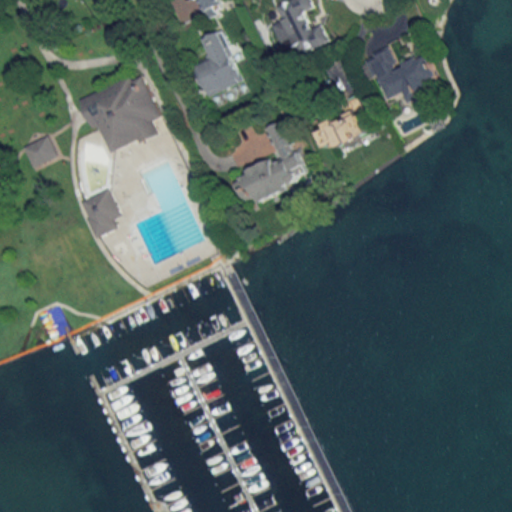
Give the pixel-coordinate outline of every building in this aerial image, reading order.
[(199,0),(209,20),(226,12),(220,0),(199,0)] [(331,42),(324,24),(316,28),(309,11),(317,8),(313,0),(291,0),(279,5),(285,21),(276,24),(283,42),(295,38),(302,54),(331,42)] [(246,82),(237,60),(242,58),(236,42),(230,44),(224,30),(205,37),(213,58),(197,64),(210,96),(246,82)] [(432,53),(402,66),(394,47),(372,57),(391,101),(410,93),(414,102),(439,91),(434,80),(442,76),(432,53)] [(82,99),(131,76),(132,78),(143,73),(164,117),(155,121),(161,132),(140,142),(139,139),(112,151),(99,124),(95,127),(89,113),(82,99)] [(332,151),(375,132),(364,108),(321,126),(332,151)] [(309,181),(284,120),(269,126),(281,156),(238,175),(248,201),(258,196),(261,201),(309,181)] [(26,147),(49,136),(58,156),(35,166),(26,147)] [(82,201),(109,188),(122,215),(115,218),(119,227),(97,238),(88,219),(90,218),(82,201)]
